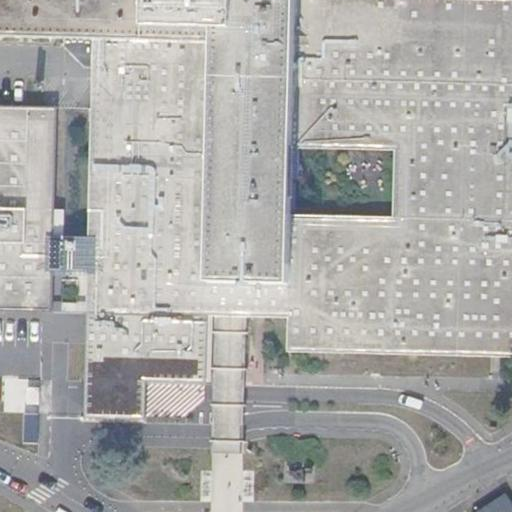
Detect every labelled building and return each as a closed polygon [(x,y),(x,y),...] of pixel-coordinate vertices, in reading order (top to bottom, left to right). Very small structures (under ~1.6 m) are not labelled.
[(90,41),(90,0),(0,0),(0,38),(81,41),(90,41)] [(90,0),(90,41),(178,45),(175,285),(200,286),(200,320),(215,320),(230,321),(240,321),(245,321),(260,320),(261,290),(291,291),(292,212),(292,201),(292,145),(290,0),(90,0)] [(511,0),(290,0),(292,145),(396,147),(394,215),(292,212),(291,291),(261,290),(260,320),(290,321),(289,355),(511,360),(511,0)] [(178,45),(90,41),(87,246),(87,275),(86,318),(102,318),(116,318),(133,319),(200,320),(200,286),(175,285),(178,45)] [(54,109),(0,107),(0,316),(51,318),(51,274),(52,245),(52,212),(54,109)] [(52,212),(52,245),(62,245),(63,212),(52,212)] [(62,245),(52,245),(51,274),(87,275),(87,246),(62,245)] [(102,318),(86,318),(84,386),(145,387),(205,388),(207,320),(133,319),(116,318),(102,318)] [(243,394),(245,321),(240,321),(230,321),(215,320),(211,458),(228,459),(238,459),(241,459),(242,422),(243,394)] [(145,387),(84,386),(84,426),(144,427),(145,387)] [(511,511),(511,502),(508,495),(481,511),(511,511)]
